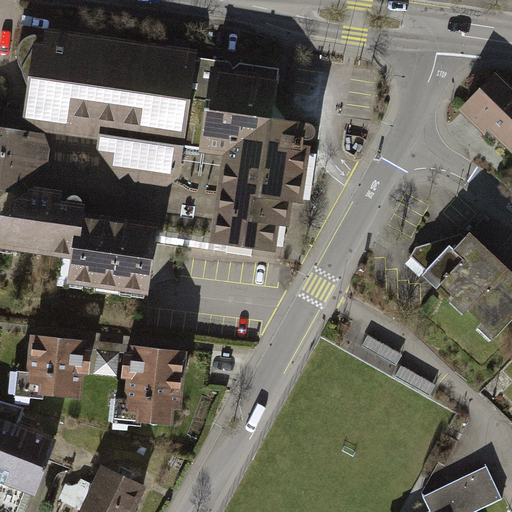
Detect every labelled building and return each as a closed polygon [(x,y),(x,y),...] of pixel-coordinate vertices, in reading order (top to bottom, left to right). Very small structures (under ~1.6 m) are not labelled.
[(176,197),(196,56),(35,32),(23,114),(50,133),(97,140),(95,155),(126,191),(176,197)] [(214,211),(210,246),(273,258),(276,234),(287,235),(290,209),(301,211),(312,135),(270,128),(276,85),(209,75),(195,176),(219,179),(214,211)] [(511,147),(511,91),(496,76),(467,104),(511,147)] [(41,139),(0,133),(0,200),(3,201),(48,168),(50,151),(41,139)] [(70,281),(148,292),(157,228),(113,222),(112,230),(66,223),(68,205),(59,204),(61,196),(33,192),(3,214),(0,237),(0,245),(73,255),(70,281)] [(408,266),(493,345),(511,323),(511,272),(471,235),(463,244),(455,237),(419,249),(408,266)] [(403,357),(369,339),(364,348),(398,367),(403,357)] [(85,346),(30,341),(24,403),(80,408),(82,384),(86,385),(89,354),(85,353),(85,346)] [(184,358),(126,353),(121,402),(127,403),(124,432),(177,436),(184,358)] [(435,386),(402,369),(396,379),(429,396),(435,386)] [(23,412),(0,403),(0,511),(30,511),(55,445),(16,431),(23,412)] [(482,511),(504,502),(489,469),(425,499),(430,511),(482,511)] [(135,511),(146,493),(103,471),(90,498),(67,486),(54,511),(135,511)]
